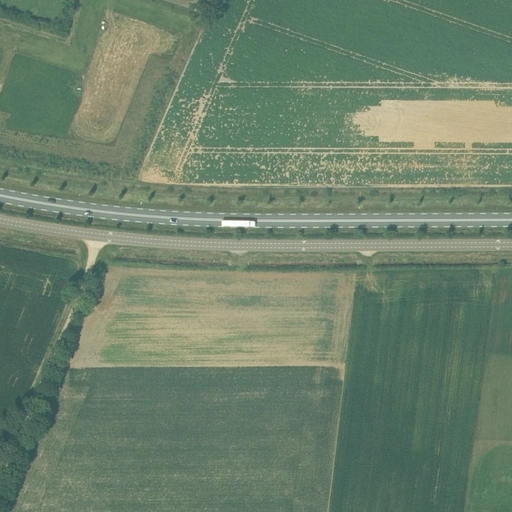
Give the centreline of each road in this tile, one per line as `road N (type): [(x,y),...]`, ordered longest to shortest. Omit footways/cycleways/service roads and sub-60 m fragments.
road 1 (tertiary): [(0,219),(101,238),(222,244),(511,243)]
road 2 (primary): [(511,217),(239,220),(114,213),(0,194)]
road 3 (track): [(101,238),(0,478)]
